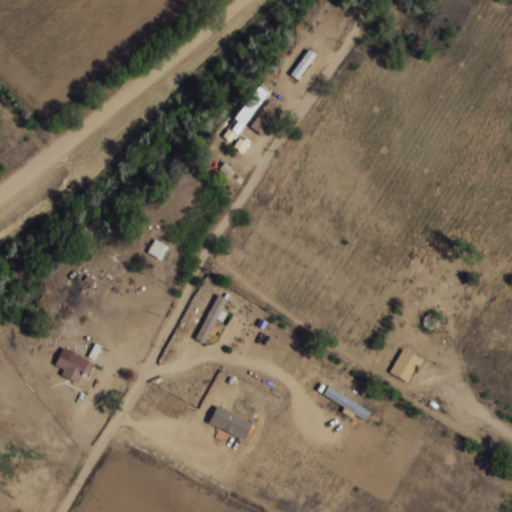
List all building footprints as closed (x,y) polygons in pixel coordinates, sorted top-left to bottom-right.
[(316,55),(308,49),(289,75),(297,81),(316,55)] [(282,111),(270,101),(252,124),(264,134),(282,111)] [(160,261),(168,248),(155,239),(146,252),(160,261)] [(194,338),(205,344),(227,299),(216,294),(194,338)] [(88,370),(71,348),(54,360),(71,382),(88,370)] [(420,357),(399,348),(388,374),(409,383),(420,357)]
